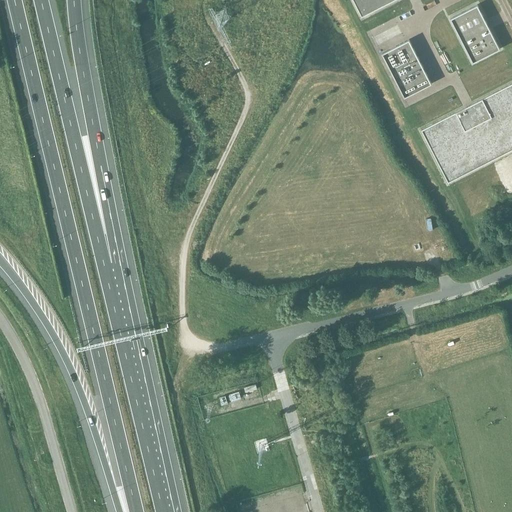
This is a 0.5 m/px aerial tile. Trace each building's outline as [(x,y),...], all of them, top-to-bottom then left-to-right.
[(395,0),(352,0),(361,18),(395,0)] [(477,5),(450,19),(473,63),(500,49),(477,5)] [(409,40),(407,41),(382,54),(404,98),(431,84),(409,40)] [(448,183),(511,150),(511,83),(421,130),(448,183)] [(259,390),(257,384),(245,387),(247,393),(259,390)] [(239,392),(229,395),(231,401),(241,398),(239,392)] [(225,396),(219,397),(222,405),(228,403),(225,396)] [(346,479),(329,483),(330,489),(348,485),(346,479)]
